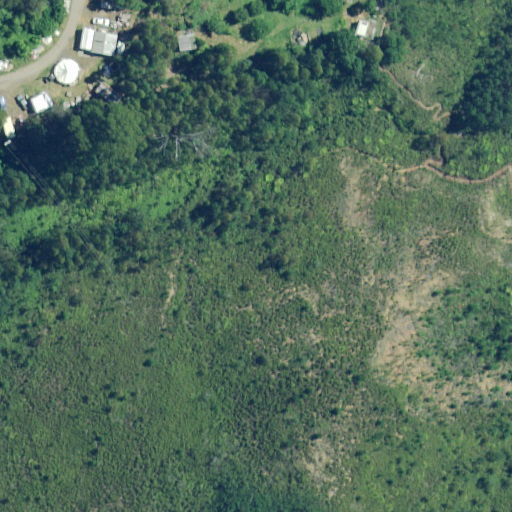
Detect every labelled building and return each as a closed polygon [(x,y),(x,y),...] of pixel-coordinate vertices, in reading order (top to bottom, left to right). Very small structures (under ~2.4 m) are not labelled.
[(384,0),(368,0),(363,10),(375,16),(384,0)] [(371,30),(361,23),(354,33),(364,40),(371,30)] [(323,26),(259,44),(263,59),(327,40),(323,26)] [(92,31),(82,30),(79,49),(89,51),(92,31)] [(113,37),(94,34),(91,57),(110,60),(113,37)] [(194,50),(191,35),(176,38),(178,53),(194,50)] [(46,108),(40,95),(29,101),(36,114),(46,108)]
